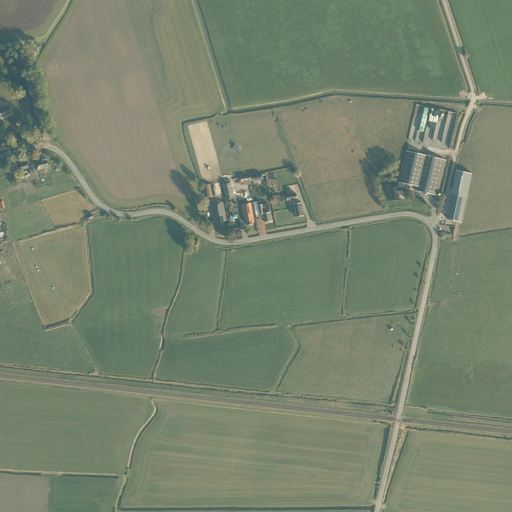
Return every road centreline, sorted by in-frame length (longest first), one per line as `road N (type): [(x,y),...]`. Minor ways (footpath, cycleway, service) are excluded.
road 1 (tertiary): [(433,229),(402,216),(220,242),(174,215),(110,210),(49,147),(0,157)]
road 2 (tertiary): [(377,511),(433,229)]
road 3 (unclassified): [(442,0),(473,97),(433,229)]
